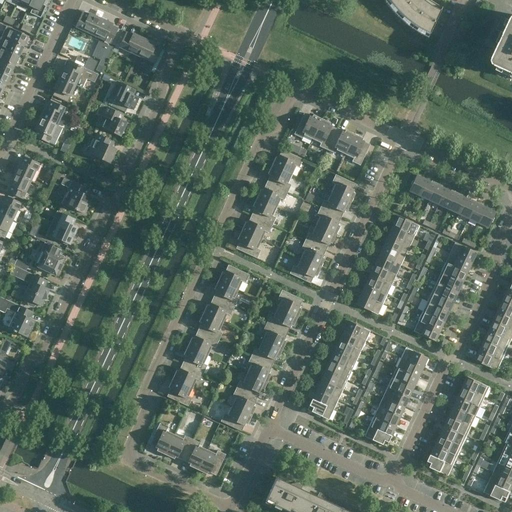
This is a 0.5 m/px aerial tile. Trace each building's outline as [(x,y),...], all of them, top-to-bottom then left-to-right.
[(27,11),(29,6),(31,0),(18,0),(16,6),(27,11)] [(45,0),(31,0),(29,6),(32,8),(30,13),(40,18),(46,6),(43,5),(45,0)] [(429,34),(430,34),(442,8),(441,8),(440,11),(438,10),(435,8),(431,6),(428,4),(427,3),(424,0),(422,0),(389,0),(390,1),(392,4),(396,8),(399,12),(401,14),(403,16),(406,19),(411,23),(413,25),(416,26),(418,28),(421,30),(424,31),(427,33),(429,34)] [(93,36),(101,19),(90,14),(89,15),(88,15),(84,13),(79,11),(73,24),(76,26),(76,27),(93,36)] [(511,21),(502,17),(496,30),(508,35),(496,60),(496,62),(497,66),(499,67),(511,72),(511,21)] [(112,24),(101,19),(93,36),(115,46),(122,31),(121,30),(121,31),(117,28),(116,28),(112,26),(112,24)] [(21,30),(29,34),(32,28),(23,24),(21,30)] [(28,37),(11,29),(6,27),(2,36),(22,46),(24,47),(28,37)] [(134,63),(135,62),(145,39),(133,34),(132,36),(132,35),(131,36),(127,34),(127,33),(126,33),(122,31),(115,46),(112,51),(117,53),(119,48),(137,56),(134,63)] [(24,47),(22,46),(2,36),(0,40),(0,47),(19,57),(24,47)] [(156,47),(155,46),(156,45),(145,39),(135,62),(136,63),(137,64),(138,65),(139,65),(141,66),(142,66),(143,66),(145,67),(141,74),(148,77),(150,72),(154,73),(165,51),(160,48),(160,49),(156,47)] [(98,66),(102,68),(112,47),(107,45),(98,66)] [(14,66),(19,57),(0,47),(0,59),(13,66),(14,66)] [(14,66),(13,66),(0,59),(0,71),(10,76),(14,66)] [(98,75),(84,68),(69,61),(66,67),(64,66),(59,77),(82,88),(86,79),(94,83),(98,75)] [(5,86),(10,76),(0,71),(0,83),(4,86),(5,86)] [(104,74),(101,80),(108,83),(110,77),(104,74)] [(82,88),(59,77),(54,89),(55,90),(55,91),(53,95),(53,96),(67,103),(76,85),(82,88)] [(116,100),(115,101),(133,110),(138,99),(133,96),(135,91),(115,82),(117,83),(114,88),(116,89),(112,97),(109,96),(116,100)] [(46,106),(43,112),(41,117),(57,125),(65,108),(50,101),(50,102),(48,106),(47,107),(46,106)] [(123,131),(127,123),(121,120),(124,115),(101,104),(96,114),(102,116),(101,119),(105,121),(102,128),(120,137),(121,134),(124,133),(123,131)] [(312,139),(322,119),(313,115),(312,117),(309,116),(309,117),(304,115),(305,114),(304,114),(294,135),(302,139),(304,135),(312,139)] [(49,143),(57,125),(41,117),(35,129),(37,130),(36,131),(34,135),(34,136),(49,143)] [(330,123),(322,119),(312,139),(321,143),(319,147),(327,150),(337,129),(336,129),(336,130),(332,128),(332,127),(329,126),(330,123)] [(345,155),(354,134),(345,130),(344,133),(342,131),(341,132),(337,130),(337,129),(327,150),(335,154),(336,151),(345,155)] [(113,142),(97,134),(95,140),(93,139),(89,146),(91,147),(88,153),(94,156),(96,159),(98,158),(110,164),(116,152),(115,149),(111,147),(113,142)] [(363,139),(354,134),(345,155),(353,159),(352,162),(360,166),(370,145),(369,144),(369,145),(365,143),(365,142),(362,141),(363,139)] [(298,154),(303,157),(306,151),(301,148),(298,154)] [(276,157),(272,166),(292,175),(296,166),(299,168),(303,160),(282,150),(281,151),(282,151),(280,155),(279,155),(278,158),(276,157)] [(20,162),(14,174),(31,181),(39,164),(24,157),(23,158),(24,158),(22,162),(21,162),(21,163),(20,162)] [(288,184),(292,175),(272,166),(268,174),(270,175),(269,178),(269,179),(267,183),(267,182),(266,183),(288,193),(291,185),(288,184)] [(56,173),(52,181),(58,184),(62,175),(56,173)] [(23,199),(31,181),(14,174),(9,185),(11,186),(8,192),(23,199)] [(335,185),(331,193),(351,203),(355,194),(353,193),(354,190),(356,185),(356,186),(357,185),(335,175),(332,183),(335,185)] [(419,196),(426,180),(416,175),(414,181),(412,181),(410,186),(411,186),(409,191),(419,196)] [(70,188),(68,192),(63,189),(57,203),(74,211),(75,209),(84,214),(92,198),(89,197),(87,198),(86,196),(87,195),(86,195),(88,190),(89,191),(89,190),(64,178),(61,184),(70,188)] [(429,201),(437,184),(431,181),(431,182),(426,180),(419,196),(429,201)] [(284,200),(288,193),(266,183),(267,184),(265,188),(264,188),(263,190),(261,189),(257,198),(277,208),(281,199),(284,200)] [(439,205),(446,189),(442,187),(442,186),(437,184),(429,201),(439,205)] [(448,210),(456,193),(451,190),(450,191),(446,189),(439,205),(448,210)] [(347,211),(351,203),(331,193),(327,202),(324,200),(320,208),(341,218),(341,217),(343,213),(345,210),(347,211)] [(458,214),(466,198),(461,196),(462,195),(456,193),(448,210),(458,214)] [(1,202),(0,204),(0,215),(12,221),(21,203),(6,197),(5,198),(6,198),(4,202),(3,202),(3,203),(1,202)] [(273,216),(277,208),(257,198),(252,207),(255,208),(253,211),(254,211),(252,216),(251,215),(251,216),(272,226),(276,218),(273,216)] [(468,219),(476,202),(470,199),(470,200),(466,198),(458,214),(468,219)] [(478,224),(485,208),(481,206),(482,204),(476,202),(468,219),(478,224)] [(341,218),(320,208),(316,216),(320,217),(316,226),(336,235),(340,226),(338,225),(339,222),(338,222),(340,218),(341,218)] [(495,212),(485,208),(478,224),(488,228),(491,223),(492,223),(494,219),(493,218),(495,212)] [(68,244),(70,245),(73,238),(75,239),(77,236),(75,235),(78,228),(68,224),(70,218),(71,218),(71,217),(59,212),(48,235),(60,240),(59,242),(67,245),(68,244)] [(0,236),(4,238),(12,221),(0,215),(0,236)] [(269,233),(272,226),(251,216),(251,217),(250,221),(249,220),(248,223),(245,222),(241,231),(261,240),(265,232),(269,233)] [(397,216),(393,226),(414,236),(419,226),(397,216)] [(332,244),(336,235),(316,226),(312,234),(309,233),(305,241),(326,250),(325,250),(327,246),(328,246),(329,243),(332,244)] [(414,236),(393,226),(388,236),(410,246),(414,236)] [(257,249),(261,240),(241,231),(237,240),(239,241),(236,249),(257,259),(261,250),(257,249)] [(410,246),(388,236),(383,246),(405,256),(410,246)] [(326,251),(326,250),(305,241),(301,248),(304,250),(300,259),(321,268),(325,259),(322,258),(324,255),(323,255),(325,251),(326,251)] [(61,250),(45,243),(34,265),(56,275),(58,270),(59,270),(62,265),(61,265),(63,259),(58,257),(61,250)] [(455,243),(450,253),(472,263),(475,256),(474,256),(476,253),(455,243)] [(405,256),(383,246),(379,255),(401,266),(405,256)] [(467,273),(472,263),(450,253),(445,263),(467,273)] [(401,266),(379,255),(374,265),(396,275),(401,266)] [(28,266),(29,265),(17,259),(14,266),(26,271),(26,270),(28,266)] [(316,277),(321,268),(300,259),(296,267),(293,266),(289,274),(310,284),(314,276),(316,277)] [(463,283),(467,273),(445,263),(441,272),(463,283)] [(222,272),(218,281),(238,290),(242,282),(245,283),(249,275),(228,265),(228,266),(226,271),(226,270),(224,273),(222,272)] [(396,275),(374,265),(370,275),(392,285),(396,275)] [(46,281),(26,271),(14,266),(10,274),(30,284),(23,298),(29,301),(30,302),(34,304),(36,304),(41,306),(44,300),(47,299),(45,289),(43,288),(44,287),(43,287),(45,282),(46,282),(46,281)] [(458,292),(463,283),(441,272),(436,282),(458,292)] [(392,285),(370,275),(365,285),(387,295),(392,285)] [(234,299),(238,290),(218,281),(214,290),(216,291),(215,294),(214,298),(213,298),(234,308),(237,300),(234,299)] [(453,302),(458,292),(436,282),(432,292),(453,302)] [(387,295),(365,285),(361,295),(382,305),(387,295)] [(281,300),(277,308),(297,318),(301,309),(299,308),(300,305),(302,301),(303,300),(282,290),(278,298),(281,300)] [(449,312),(453,302),(432,292),(427,302),(449,312)] [(511,293),(508,292),(503,301),(511,305),(511,293)] [(382,305),(361,295),(356,305),(378,315),(382,305)] [(29,312),(30,311),(0,297),(0,310),(4,313),(6,308),(16,313),(9,329),(13,331),(16,333),(16,332),(27,337),(35,321),(27,317),(26,316),(28,312),(29,312)] [(230,316),(234,308),(213,298),(212,299),(213,299),(211,303),(209,306),(207,305),(203,313),(223,323),(227,314),(230,316)] [(511,305),(503,301),(498,311),(511,317),(511,305)] [(444,322),(449,312),(427,302),(423,312),(444,322)] [(293,327),(297,318),(277,308),(273,317),(270,316),(266,323),(287,333),(288,333),(287,332),(289,328),(290,328),(291,326),(293,327)] [(511,317),(498,311),(494,321),(511,329),(511,317)] [(440,332),(444,322),(423,312),(418,321),(440,332)] [(219,331),(223,323),(203,313),(199,322),(201,323),(200,326),(200,327),(198,331),(197,331),(219,341),(222,333),(219,331)] [(348,321),(344,331),(365,341),(370,331),(348,321)] [(435,342),(440,332),(418,321),(413,332),(435,342)] [(511,339),(511,329),(494,321),(489,331),(511,341),(511,339)] [(287,334),(287,333),(266,323),(263,331),(266,333),(262,341),(282,351),(286,342),(284,341),(285,338),(285,337),(287,333),(287,334)] [(215,349),(219,341),(197,331),(197,332),(198,332),(196,336),(195,336),(194,339),(192,337),(187,346),(208,356),(212,347),(215,349)] [(365,341),(344,331),(339,341),(361,351),(365,341)] [(511,341),(489,331),(485,341),(507,351),(511,341)] [(0,349),(0,377),(1,378),(1,376),(7,379),(16,360),(7,355),(13,342),(5,338),(0,349)] [(278,359),(282,351),(262,341),(258,350),(255,348),(251,356),(272,366),(272,365),(274,361),(276,358),(278,359)] [(361,351),(339,341),(334,351),(356,361),(361,351)] [(507,351),(485,341),(480,350),(502,360),(507,351)] [(204,364),(208,356),(187,346),(183,355),(186,356),(184,359),(185,359),(183,363),(182,363),(182,364),(203,374),(207,366),(204,364)] [(406,348),(401,358),(423,368),(428,358),(406,348)] [(502,360),(480,350),(475,361),(497,371),(502,360)] [(356,361),(334,351),(330,361),(352,371),(356,361)] [(272,366),(251,356),(247,364),(251,365),(247,374),(267,383),(271,375),(269,373),(270,371),(269,370),(271,366),(272,366)] [(418,378),(423,368),(401,358),(396,368),(418,378)] [(352,371),(330,361),(325,370),(347,381),(352,371)] [(200,381),(203,374),(182,364),(183,364),(181,369),(180,368),(179,371),(176,370),(172,379),(192,388),(196,380),(200,381)] [(414,388),(418,378),(396,368),(392,378),(414,388)] [(347,381),(325,370),(321,380),(343,390),(347,381)] [(263,392),(267,383),(247,374),(243,383),(239,381),(236,389),(257,399),(257,398),(259,394),(260,391),(263,392)] [(468,377),(463,387),(485,397),(490,387),(468,377)] [(409,398),(414,388),(392,378),(387,387),(409,398)] [(188,397),(192,388),(172,379),(168,388),(171,389),(169,392),(170,392),(168,396),(167,396),(167,397),(188,407),(192,398),(188,397)] [(343,390),(321,380),(316,390),(338,400),(343,390)] [(405,407),(409,398),(387,387),(383,397),(405,407)] [(485,397),(463,387),(459,397),(480,407),(485,397)] [(257,399),(236,389),(232,396),(235,398),(231,407),(252,416),(256,407),(253,406),(255,403),(254,403),(256,399),(257,399)] [(338,400),(316,390),(312,400),(333,410),(338,400)] [(400,417),(405,407),(383,397),(378,407),(400,417)] [(480,407),(459,397),(454,407),(476,417),(480,407)] [(329,420),(333,410),(312,400),(307,409),(311,411),(311,412),(329,420)] [(248,425),(252,416),(231,407),(227,415),(224,414),(220,422),(241,432),(242,431),(241,430),(243,426),(244,426),(245,424),(248,425)] [(395,427),(400,417),(378,407),(374,417),(395,427)] [(476,417),(454,407),(449,416),(471,427),(476,417)] [(471,427),(449,416),(445,426),(467,436),(471,427)] [(391,437),(395,427),(374,417),(369,427),(391,437)] [(165,455),(175,435),(166,431),(168,428),(159,424),(150,445),(151,445),(155,447),(158,449),(156,451),(165,455)] [(467,436),(445,426),(440,436),(462,446),(467,436)] [(386,446),(391,437),(369,427),(364,437),(382,445),(382,444),(386,446)] [(183,460),(192,439),(185,436),(183,439),(175,435),(165,455),(174,459),(175,457),(178,458),(182,460),(183,460)] [(462,446),(440,436),(436,446),(458,456),(462,446)] [(198,470),(207,450),(199,446),(200,443),(192,439),(183,460),(183,461),(183,460),(188,462),(187,463),(190,464),(189,466),(198,470)] [(511,445),(507,443),(507,444),(502,453),(511,457),(511,445)] [(458,456),(436,446),(431,456),(453,466),(458,456)] [(216,454),(207,450),(198,470),(207,474),(208,472),(211,473),(215,475),(216,476),(216,475),(222,463),(226,455),(217,451),(216,454)] [(511,469),(511,457),(502,453),(498,463),(511,469)] [(448,476),(453,466),(431,456),(427,465),(431,467),(431,468),(448,476)] [(225,464),(222,463),(216,475),(219,476),(225,464)] [(511,481),(511,469),(498,463),(493,473),(511,481)] [(510,492),(511,489),(511,481),(493,473),(489,482),(510,492)] [(291,485),(276,478),(265,501),(288,511),(300,511),(309,493),(298,488),(300,484),(297,484),(295,484),(293,484),(292,484),(291,485)] [(506,502),(510,492),(489,482),(484,493),(502,501),(502,500),(506,502)] [(340,511),(342,508),(327,501),(327,500),(326,499),(326,498),(325,497),(324,496),(322,494),(320,498),(309,493),(300,511),(340,511)]
